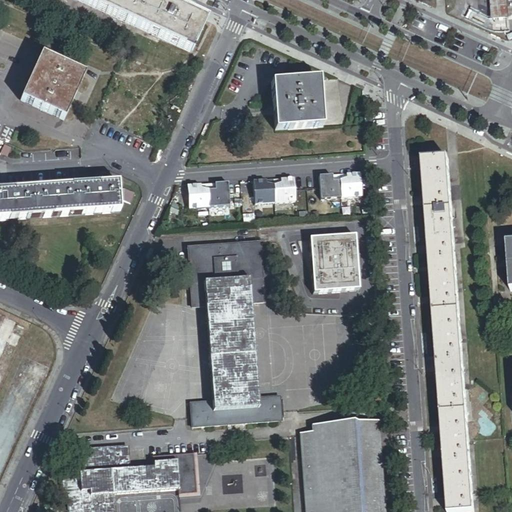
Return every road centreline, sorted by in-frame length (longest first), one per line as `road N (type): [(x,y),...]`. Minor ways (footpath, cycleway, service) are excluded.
road 1 (residential): [(424,511),(396,164),(403,78)]
road 2 (residential): [(94,335),(243,6)]
road 3 (residential): [(11,511),(94,335)]
road 4 (tertiary): [(243,6),(403,78)]
road 5 (tertiary): [(511,81),(367,17)]
road 6 (unknown): [(43,438),(186,441)]
